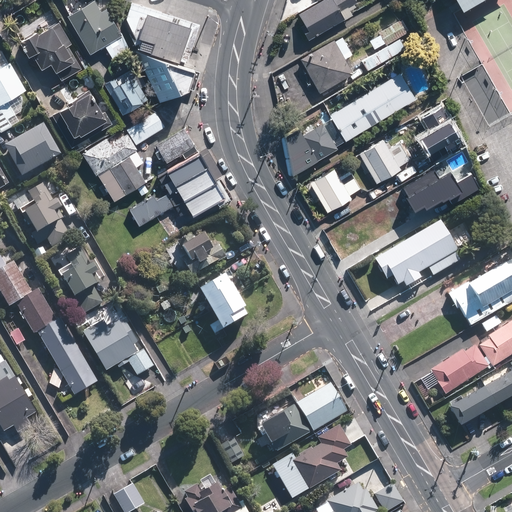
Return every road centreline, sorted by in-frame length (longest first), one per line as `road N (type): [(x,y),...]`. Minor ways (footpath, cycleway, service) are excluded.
road 1 (residential): [(6,511),(334,319)]
road 2 (secondary): [(245,15),(232,80),(244,158),(334,319)]
road 3 (secondary): [(334,319),(438,493)]
